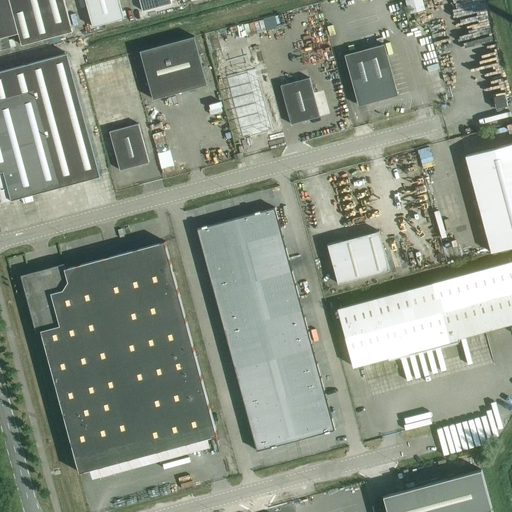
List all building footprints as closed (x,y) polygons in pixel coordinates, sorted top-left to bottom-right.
[(9,0),(0,0),(0,44),(0,45),(2,50),(6,48),(3,37),(18,33),(9,0)] [(9,0),(18,33),(19,32),(22,44),(73,30),(64,0),(9,0)] [(84,0),(92,27),(123,18),(118,0),(84,0)] [(139,0),(143,11),(172,3),(170,0),(139,0)] [(405,0),(409,14),(425,9),(422,0),(405,0)] [(153,99),(207,84),(194,36),(140,51),(153,99)] [(358,105),(398,95),(384,44),(344,54),(358,105)] [(335,48),(338,60),(344,58),(341,47),(335,48)] [(0,195),(2,202),(100,176),(67,53),(0,71),(0,195)] [(271,129),(255,69),(226,77),(242,137),(271,129)] [(291,124),(320,116),(309,77),(280,85),(291,124)] [(511,99),(510,93),(499,96),(502,107),(511,104),(511,99)] [(120,170),(149,162),(138,123),(109,131),(120,170)] [(491,252),(511,246),(511,142),(465,155),(491,252)] [(122,175),(124,184),(132,182),(131,173),(122,175)] [(257,450),(335,429),(275,207),(197,228),(257,450)] [(388,270),(379,230),(341,241),(341,240),(327,243),(332,264),(333,264),(338,283),(388,270)] [(217,435),(168,251),(165,241),(65,268),(64,264),(22,275),(37,331),(41,330),(79,472),(159,451),(161,460),(181,455),(178,445),(217,435)] [(451,254),(433,260),(434,265),(453,259),(451,254)] [(353,366),(511,323),(511,260),(338,308),(353,366)] [(313,277),(311,271),(304,274),(306,279),(313,277)] [(317,293),(310,295),(315,314),(322,312),(317,293)] [(481,469),(384,496),(388,511),(493,511),(492,508),(482,469),(481,469)]
